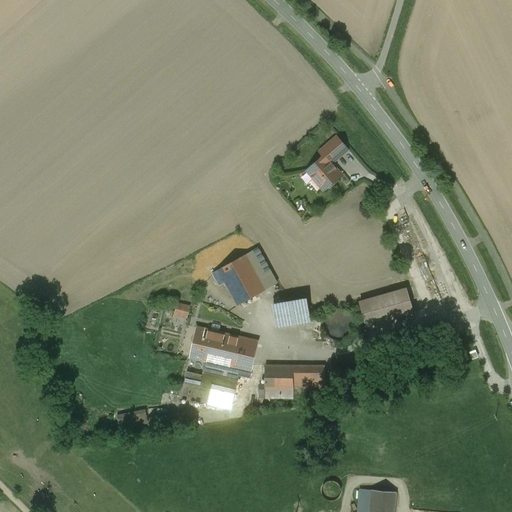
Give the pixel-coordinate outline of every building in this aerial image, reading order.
[(337,137),(324,148),(335,160),(347,150),(337,137)] [(324,156),(307,171),(323,189),(329,183),(330,184),(338,177),(333,171),(335,169),(324,156)] [(277,284),(257,249),(246,255),(266,290),(277,284)] [(246,255),(218,271),(238,306),(266,290),(246,255)] [(406,289),(359,302),(366,326),(413,313),(406,289)] [(277,328),(309,322),(307,311),(306,302),(288,305),(274,308),(277,328)] [(189,307),(177,304),(175,311),(187,314),(189,307)] [(337,309),(335,309),(333,310),(331,310),(330,311),(328,313),(327,314),(325,316),(324,318),(324,319),(323,321),(323,323),(323,325),(323,327),(324,329),(324,331),(325,333),(326,335),(328,336),(329,338),(331,339),(333,339),(335,340),(337,340),(339,340),(341,340),(343,340),(345,339),(347,338),(349,337),(350,336),(351,334),(353,333),(353,331),(354,329),(355,327),(355,325),(355,323),(354,321),(354,319),(353,317),(352,315),(350,314),(349,312),(347,311),(345,310),(343,309),(341,309),(339,309),(337,309)] [(258,342),(197,328),(190,358),(206,362),(251,372),(258,342)] [(251,372),(206,362),(203,376),(187,372),(181,397),(231,409),(239,375),(250,378),(251,372)] [(293,366),(265,366),(265,386),(265,398),(293,399),(293,393),(293,366)] [(305,366),(293,366),(293,393),(305,393),(305,366)] [(324,366),(305,366),(305,393),(324,393),(324,386),(324,366)] [(145,410),(117,415),(120,429),(148,423),(145,410)] [(337,480),(336,479),(334,478),(332,478),(331,479),(329,479),(328,479),(327,480),(326,481),(325,482),(324,483),(324,484),(323,485),(323,487),(323,488),(323,489),(323,490),(324,492),(325,493),(326,494),(327,496),(329,497),(330,497),(331,497),(333,497),(336,497),(338,496),(339,495),(340,494),(341,493),(341,491),(342,490),(342,489),(342,488),(342,486),(342,485),(341,483),(340,482),(339,481),(338,480),(337,480)] [(394,511),(396,492),(360,489),(357,511),(394,511)]
